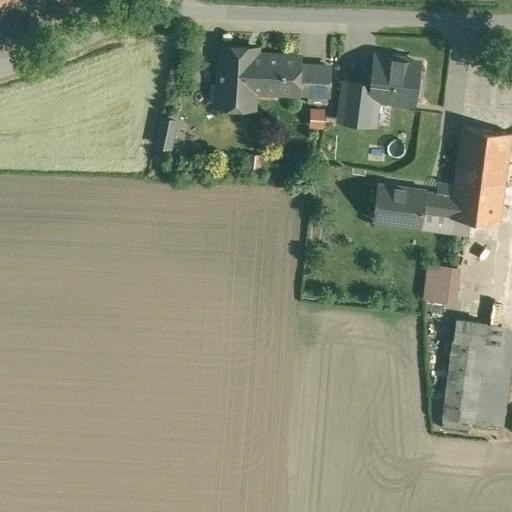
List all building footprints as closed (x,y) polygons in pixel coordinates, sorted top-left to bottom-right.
[(13,0),(0,0),(0,14),(1,15),(13,0)] [(300,57),(248,54),(248,48),(221,46),(217,105),(254,108),(255,91),(311,94),(312,67),(300,67),(300,57)] [(405,58),(376,55),(373,72),(371,72),(369,83),(372,84),(370,97),(414,103),(415,100),(419,96),(422,77),(418,72),(419,63),(405,61),(405,58)] [(330,67),(312,67),(311,94),(328,95),(330,67)] [(369,83),(345,80),(340,120),(367,124),(370,97),(372,84),(369,83)] [(511,133),(463,126),(453,195),(450,214),(450,216),(500,223),(511,133)] [(425,189),(377,182),(371,218),(419,225),(421,210),(450,214),(453,195),(424,191),(425,189)] [(460,267),(429,263),(424,298),(455,302),(460,267)] [(487,323),(456,319),(443,417),(474,421),(487,323)] [(511,350),(511,326),(487,323),(474,421),(502,425),(511,350)]
